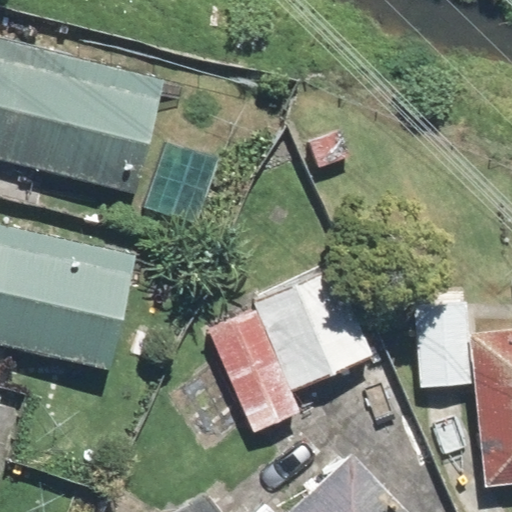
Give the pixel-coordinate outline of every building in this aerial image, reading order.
[(0,35),(0,160),(128,196),(160,79),(0,35)] [(319,113),(295,120),(310,173),(350,162),(340,126),(324,130),(319,113)] [(131,254),(0,224),(0,346),(105,370),(131,254)] [(331,262),(247,295),(253,309),(285,392),(369,359),(331,262)] [(511,326),(465,330),(462,298),(412,302),(420,390),(474,385),(483,487),(511,484),(511,326)] [(253,309),(206,327),(249,438),(296,419),(285,392),(253,309)] [(173,511),(397,511),(342,453),(278,511),(219,511),(198,489),(173,511)]
